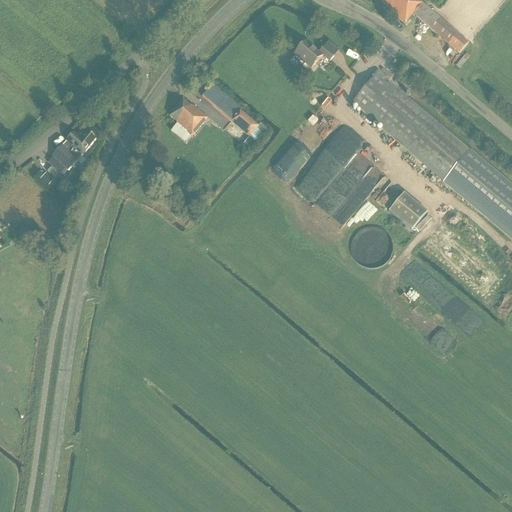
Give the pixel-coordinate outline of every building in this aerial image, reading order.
[(382,0),(381,2),(394,13),(393,15),(405,25),(413,15),(459,55),(468,44),(416,0),(382,0)] [(471,26),(474,23),(463,12),(460,15),(471,26)] [(304,43),(294,55),(312,70),(323,57),(329,62),(334,57),(323,48),(318,54),(304,43)] [(352,47),(349,51),(359,57),(362,53),(352,47)] [(388,80),(379,72),(352,104),(444,181),(443,182),(511,240),(511,186),(387,82),(388,80)] [(190,107),(183,101),(169,117),(177,124),(176,125),(192,138),(207,119),(192,106),(190,107)] [(249,138),(258,127),(240,112),(231,123),(249,138)] [(351,125),(318,160),(330,170),(362,135),(351,125)] [(96,141),(87,133),(80,141),(74,135),(66,142),(66,143),(62,147),(52,157),(53,157),(47,163),(62,177),(67,171),(68,172),(96,141)] [(34,166),(40,173),(44,169),(38,163),(34,166)] [(40,181),(48,184),(51,176),(43,173),(40,181)] [(352,192),(345,203),(354,209),(361,198),(352,192)] [(403,192),(388,211),(411,230),(427,212),(403,192)] [(374,193),(343,226),(349,233),(381,199),(374,193)] [(383,214),(388,207),(383,204),(379,211),(383,214)] [(488,295),(492,298),(499,290),(495,287),(488,295)]
